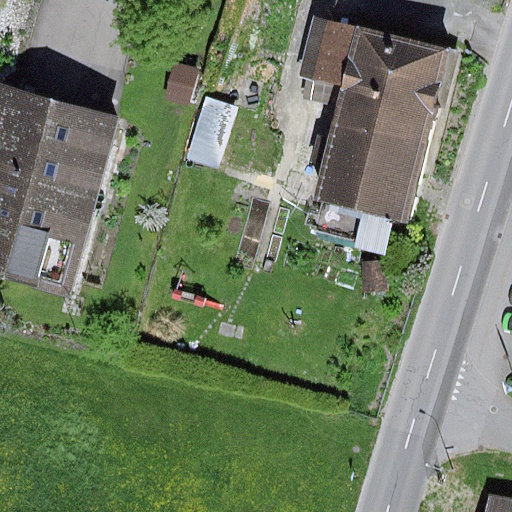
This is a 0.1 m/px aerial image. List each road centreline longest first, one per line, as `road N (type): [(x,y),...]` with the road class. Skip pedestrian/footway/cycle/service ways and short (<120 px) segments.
road 1 (tertiary): [(421,395),(511,104)]
road 2 (tertiary): [(387,511),(421,395)]
